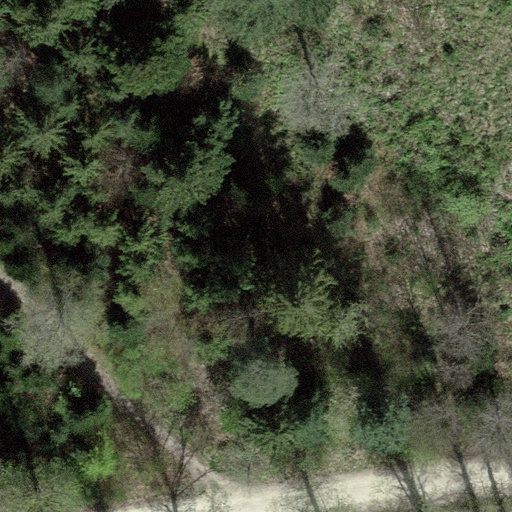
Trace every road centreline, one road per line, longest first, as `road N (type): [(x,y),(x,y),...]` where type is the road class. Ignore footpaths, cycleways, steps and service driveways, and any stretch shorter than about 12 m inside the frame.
road 1 (track): [(0,276),(70,345),(302,501)]
road 2 (track): [(215,511),(511,475)]
